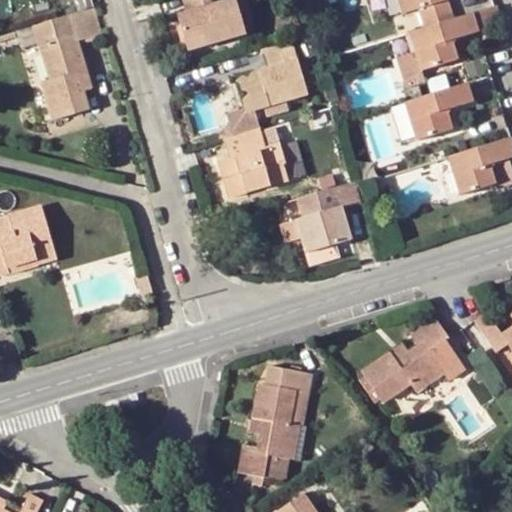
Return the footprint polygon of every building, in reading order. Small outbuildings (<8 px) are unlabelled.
[(208,0),(180,0),(185,11),(174,14),(183,41),(200,35),(203,44),(244,32),(234,0),(221,0),(209,3),(208,0)] [(399,0),(404,12),(420,9),(427,26),(455,18),(449,0),(399,0)] [(76,40),(99,34),(92,8),(51,20),(57,39),(39,44),(49,79),(39,82),(51,120),(87,109),(82,91),(75,70),(85,68),(76,40)] [(455,18),(427,26),(410,32),(416,51),(423,71),(456,59),(452,45),(455,38),(477,31),(473,12),(455,18)] [(33,25),(39,44),(57,39),(51,20),(33,25)] [(200,35),(183,41),(187,50),(203,44),(200,35)] [(288,40),(256,50),(262,67),(232,78),(244,112),(254,109),(305,94),(288,40)] [(416,51),(397,57),(406,82),(404,82),(406,88),(427,82),(423,71),(416,51)] [(75,70),(82,91),(91,88),(85,68),(75,70)] [(474,98),(468,81),(404,101),(416,138),(451,126),(448,116),(451,106),(474,98)] [(244,112),(243,111),(226,115),(228,125),(231,135),(260,128),(254,109),(244,112)] [(216,136),(220,140),(231,136),(231,135),(228,125),(216,136)] [(258,130),(221,141),(226,159),(215,163),(226,198),(286,180),(280,163),(283,163),(278,143),(264,147),(258,130)] [(511,155),(511,138),(511,136),(510,136),(449,155),(462,193),(494,183),(490,170),(493,163),(511,155)] [(333,188),(294,199),(300,219),(293,221),(299,239),(304,254),(332,245),(350,238),(341,211),(359,205),(353,184),(352,182),(333,188)] [(0,274),(7,272),(6,267),(32,260),(34,265),(54,259),(39,205),(0,216),(0,274)] [(299,239),(293,221),(278,226),(285,244),(299,239)] [(213,240),(202,243),(205,255),(216,253),(213,240)] [(336,255),(332,245),(304,254),(308,265),(336,255)] [(7,272),(34,265),(32,260),(6,267),(7,272)] [(144,271),(132,275),(137,293),(149,290),(144,271)] [(511,324),(497,334),(483,313),(470,321),(494,354),(506,346),(511,354),(511,324)] [(415,344),(406,352),(405,352),(392,362),(387,353),(360,373),(381,405),(410,386),(416,395),(444,376),(438,368),(427,352),(443,341),(446,339),(431,318),(408,334),(415,344)] [(443,341),(427,352),(438,368),(454,357),(443,341)] [(399,345),(387,353),(392,362),(405,352),(399,345)] [(307,376),(265,368),(262,387),(254,386),(248,419),(258,421),(256,434),(253,448),(241,446),(235,474),(262,479),(266,457),(285,460),(293,461),(298,427),(307,376)] [(258,421),(248,419),(245,432),(256,434),(258,421)] [(285,460),(266,457),(262,479),(282,483),(285,460)] [(0,509),(0,511),(36,511),(42,501),(29,495),(18,511),(5,511),(3,511),(0,509)] [(278,511),(314,511),(302,495),(278,511)]
